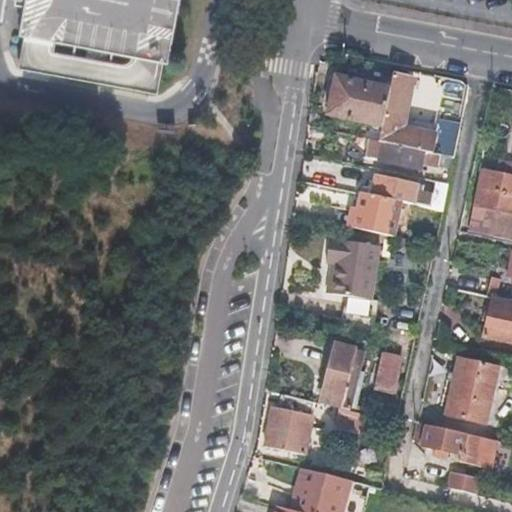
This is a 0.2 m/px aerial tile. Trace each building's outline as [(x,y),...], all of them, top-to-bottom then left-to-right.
[(27,0),(17,70),(157,93),(161,62),(166,63),(177,0),(27,0)] [(329,113),(348,117),(366,122),(363,137),(374,140),(381,141),(393,75),(355,67),(352,81),(335,77),(332,79),(325,109),(329,113)] [(393,75),(381,141),(445,156),(450,131),(440,129),(441,126),(407,119),(415,80),(393,75)] [(381,141),(374,140),(371,156),(378,158),(378,160),(416,168),(418,159),(451,166),(453,157),(445,156),(381,141)] [(511,178),(488,173),(481,205),(505,211),(504,214),(511,216),(511,178)] [(359,185),(357,193),(398,202),(411,205),(416,186),(374,176),(372,187),(359,185)] [(398,202),(357,193),(351,226),(391,235),(398,202)] [(430,209),(431,204),(432,199),(425,197),(423,207),(430,209)] [(511,227),(511,216),(504,214),(505,211),(481,205),(479,220),(511,227)] [(511,227),(479,220),(469,217),(461,215),(457,233),(511,244),(511,239),(511,227)] [(335,263),(330,293),(345,295),(342,310),(356,313),(356,316),(363,317),(367,315),(368,308),(365,307),(376,246),(328,238),(324,261),(330,262),(335,263)] [(325,292),(330,293),(335,263),(330,262),(325,292)] [(484,338),(506,342),(511,343),(511,300),(493,297),(484,338)] [(320,401),(335,404),(349,407),(361,349),(334,343),(320,401)] [(385,401),(387,397),(388,392),(392,392),(399,360),(380,354),(371,398),(385,401)] [(446,414),(465,418),(484,421),(496,367),(459,358),(455,377),(450,398),(446,414)] [(442,396),(450,398),(455,377),(447,375),(442,396)] [(268,427),(266,435),(264,444),(304,454),(314,417),(308,416),(312,402),(284,395),(281,409),(273,407),(270,418),(266,417),(264,426),(268,427)] [(369,425),(371,421),(372,417),(336,408),(333,417),(369,425)] [(434,449),(433,451),(432,454),(442,456),(444,451),(477,457),(482,436),(427,426),(422,446),(434,449)] [(455,468),(450,487),(477,493),(483,474),(455,468)] [(301,471),(298,483),(345,495),(347,489),(349,482),(301,471)] [(298,483),(290,511),(292,511),(340,511),(344,498),(345,495),(298,483)] [(340,511),(347,511),(351,500),(344,498),(340,511)]
